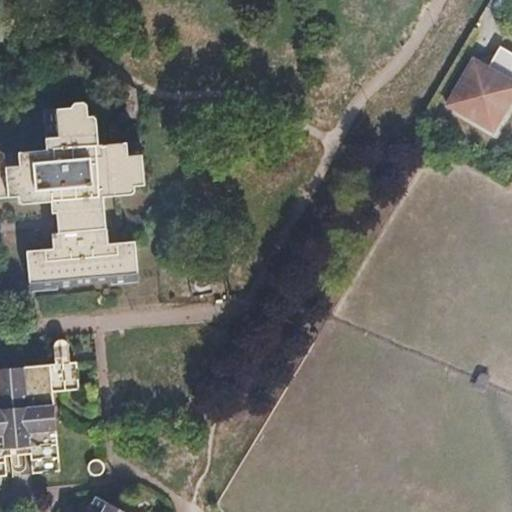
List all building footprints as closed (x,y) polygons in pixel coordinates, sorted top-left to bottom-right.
[(475,59),(448,104),(494,131),(511,99),(511,52),(501,46),(489,67),(475,59)] [(0,240),(56,236),(57,251),(32,253),(35,289),(60,287),(113,282),(139,280),(135,244),(110,246),(109,230),(147,227),(144,187),(140,146),(115,148),(114,145),(99,146),(98,136),(90,136),(88,119),(87,108),(73,109),(50,111),(52,140),(49,140),(49,151),(34,152),(8,154),(5,154),(0,151),(0,240)] [(0,373),(0,479),(7,479),(6,460),(11,459),(24,459),(30,458),(32,477),(59,475),(53,396),(77,394),(75,367),(69,368),(55,369),(0,373)] [(91,467),(89,472),(92,477),(97,478),(101,476),(102,471),(100,467),(95,465),(91,467)] [(122,511),(98,499),(91,511),(122,511)]
